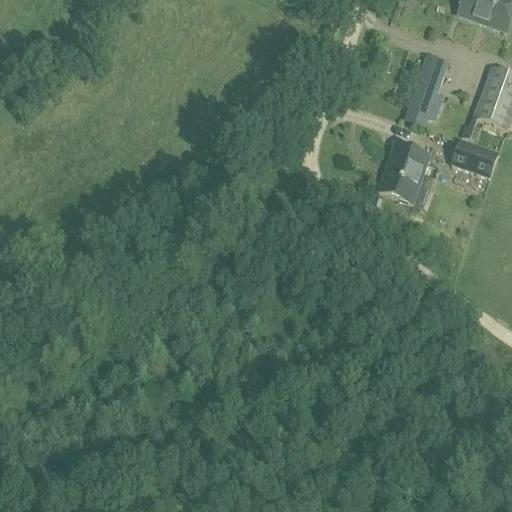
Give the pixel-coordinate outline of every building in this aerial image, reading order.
[(511,17),(511,0),(465,0),(458,19),(506,35),(511,17)] [(407,114),(436,124),(444,100),(439,97),(449,67),(426,60),(407,114)] [(511,78),(490,71),(472,123),(509,136),(511,126),(511,78)] [(498,158),(460,145),(451,169),(489,183),(498,158)] [(378,197),(412,209),(429,162),(395,150),(378,197)] [(339,187),(354,178),(346,163),(330,172),(339,187)]
